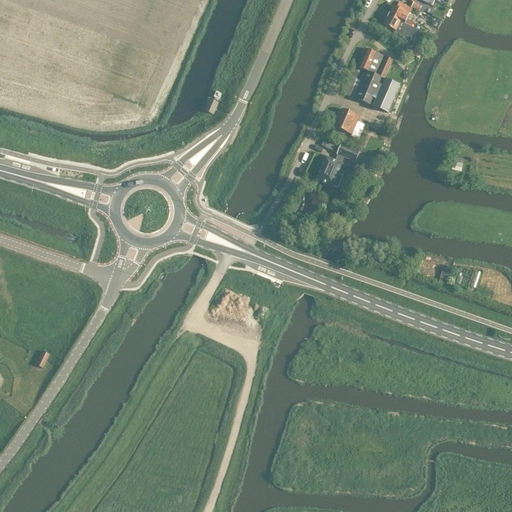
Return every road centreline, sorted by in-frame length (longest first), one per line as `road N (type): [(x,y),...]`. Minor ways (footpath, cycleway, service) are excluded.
road 1 (track): [(222,263),(196,318),(243,348),(249,373),(206,511)]
road 2 (primary): [(511,349),(262,257)]
road 3 (unclassified): [(374,0),(259,226)]
road 4 (tertiary): [(0,463),(116,281)]
road 5 (tertiary): [(198,154),(231,123),(286,0)]
